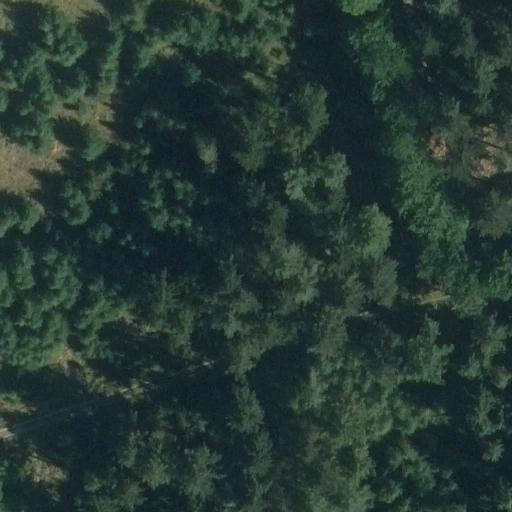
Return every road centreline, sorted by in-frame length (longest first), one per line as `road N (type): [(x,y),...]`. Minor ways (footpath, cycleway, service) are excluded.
road 1 (track): [(496,511),(346,0)]
road 2 (track): [(439,308),(256,354),(0,438)]
